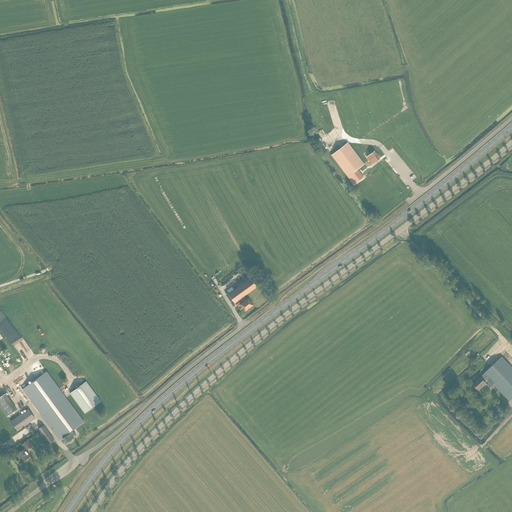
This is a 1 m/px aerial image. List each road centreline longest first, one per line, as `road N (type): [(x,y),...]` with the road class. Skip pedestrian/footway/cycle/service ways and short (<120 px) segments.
road 1 (primary): [(67,511),(162,399),(511,127)]
road 2 (unclassified): [(92,511),(135,453),(219,370),(511,141)]
road 3 (unclassified): [(15,511),(249,321)]
road 4 (unclassified): [(511,117),(407,203)]
